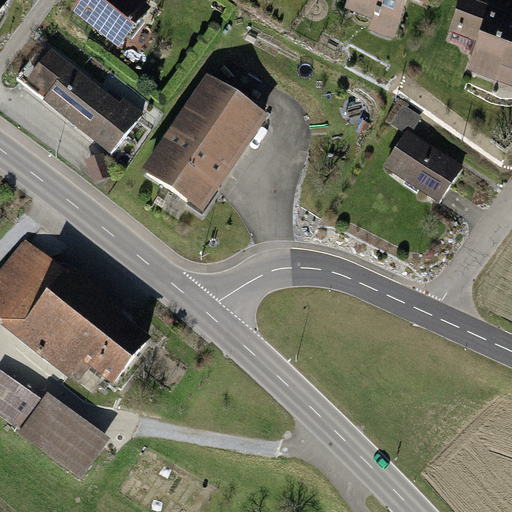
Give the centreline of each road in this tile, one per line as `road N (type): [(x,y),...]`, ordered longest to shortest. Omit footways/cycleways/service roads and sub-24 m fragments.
road 1 (primary): [(209,312),(415,511)]
road 2 (primary): [(0,150),(209,312)]
road 3 (tertiary): [(432,314),(349,276),(285,267),(209,312)]
road 4 (residential): [(432,314),(511,204)]
